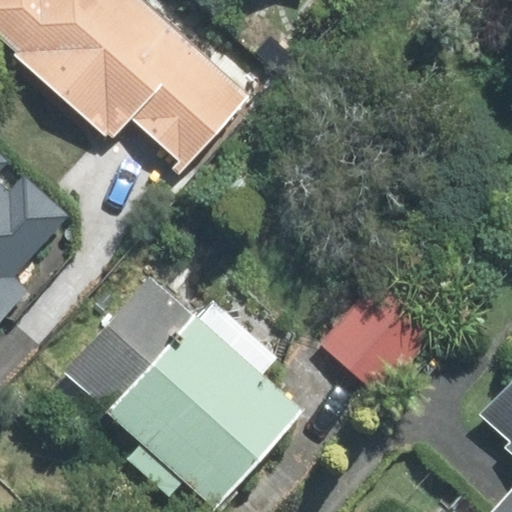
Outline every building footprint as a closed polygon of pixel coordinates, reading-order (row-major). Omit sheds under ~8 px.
[(262,97),(157,0),(0,0),(0,38),(107,138),(129,114),(192,173),(262,97)] [(0,136),(0,303),(83,209),(0,136)] [(151,265),(46,386),(95,428),(121,398),(230,492),(308,402),(151,265)] [(448,315),(388,265),(321,345),(380,395),(448,315)] [(511,511),(511,381),(490,402),(511,424),(511,511),(494,511),(458,475),(419,511),(511,511)]
